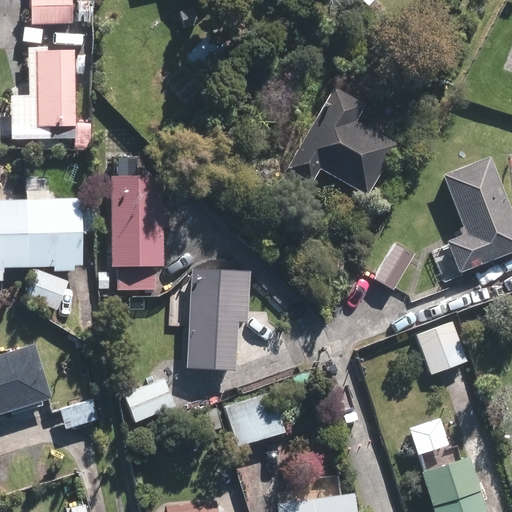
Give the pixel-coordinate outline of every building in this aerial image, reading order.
[(65,0),(28,0),(28,25),(65,25),(65,0)] [(208,36),(186,61),(203,77),(225,52),(208,36)] [(66,55),(32,56),(33,130),(67,129),(66,55)] [(351,111),(327,97),(285,172),(304,183),(312,170),(359,196),(385,151),(342,127),(351,111)] [(511,249),(511,247),(479,165),(437,182),(460,239),(442,246),(453,273),(511,249)] [(151,184),(105,185),(107,267),(152,266),(151,184)] [(72,203),(21,205),(23,270),(74,268),(72,203)] [(21,205),(0,205),(0,270),(23,270),(21,205)] [(409,253),(391,243),(371,278),(389,288),(409,253)] [(113,290),(149,290),(149,269),(113,270),(113,290)] [(239,276),(188,273),(182,366),(222,369),(224,323),(236,324),(239,276)] [(60,286),(30,274),(21,297),(50,309),(60,286)] [(444,329),(415,340),(427,372),(456,361),(444,329)] [(0,359),(0,413),(41,400),(25,352),(0,359)] [(168,405),(157,381),(122,396),(132,420),(168,405)] [(268,394),(223,408),(235,445),(279,431),(268,394)] [(57,414),(61,429),(91,421),(86,405),(57,414)] [(436,419),(402,430),(411,458),(445,448),(436,419)] [(482,433),(461,438),(470,476),(491,470),(482,433)] [(473,511),(459,466),(418,479),(428,511),(473,511)] [(345,511),(344,500),(277,509),(277,511),(345,511)]
